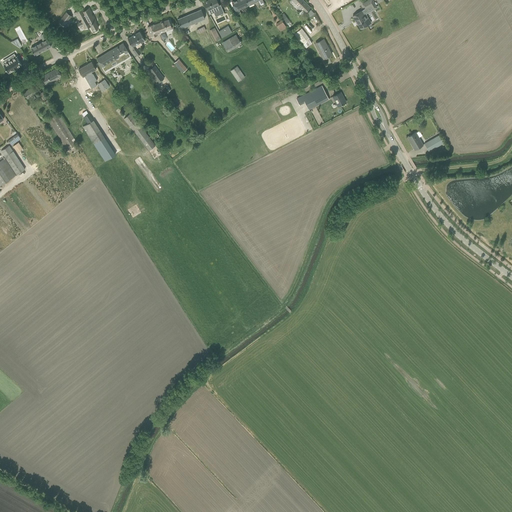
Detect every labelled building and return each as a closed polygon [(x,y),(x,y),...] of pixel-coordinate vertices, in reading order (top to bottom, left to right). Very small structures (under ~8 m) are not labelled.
[(209,15),(221,9),(216,0),(208,0),(204,2),(209,15)] [(239,9),(249,5),(246,0),(236,0),(232,2),(237,14),(241,13),(239,9)] [(291,0),(305,13),(310,7),(303,0),(291,0)] [(373,10),(377,8),(372,0),(367,0),(362,4),(365,10),(371,7),(373,10)] [(81,8),(74,12),(76,15),(77,14),(80,20),(79,21),(79,22),(83,20),(87,27),(90,26),(93,30),(98,27),(95,21),(96,21),(93,15),(92,16),(91,13),(89,8),(83,11),(81,8)] [(181,28),(205,18),(201,9),(177,19),(181,28)] [(366,14),(364,15),(362,11),(352,16),(357,25),(358,24),(361,29),(371,23),(366,14)] [(66,12),(59,22),(64,25),(68,20),(68,21),(72,16),(66,12)] [(216,13),(210,16),(222,38),(228,35),(227,34),(231,32),(225,20),(221,22),(216,13)] [(286,23),(289,21),(284,13),(281,15),(286,23)] [(170,20),(169,21),(169,20),(154,25),(153,24),(147,27),(151,37),(157,35),(157,34),(168,30),(168,31),(169,32),(170,33),(171,33),(172,32),(174,31),(173,27),(171,28),(170,25),(172,25),(170,20)] [(280,32),(286,28),(281,21),(276,25),(280,32)] [(215,41),(220,38),(215,28),(209,30),(215,41)] [(302,45),(309,39),(301,29),(294,35),(302,45)] [(141,43),(145,41),(140,31),(127,39),(134,50),(133,51),(137,56),(141,53),(137,48),(142,45),(141,43)] [(236,34),(222,42),(227,51),(241,43),(236,34)] [(47,39),(31,48),(35,55),(51,46),(47,39)] [(323,58),(331,54),(323,39),(317,42),(322,51),(320,52),(323,58)] [(111,50),(97,58),(104,71),(113,66),(111,63),(115,60),(117,63),(130,56),(123,43),(113,49),(114,49),(112,50),(111,50)] [(12,59),(3,65),(8,73),(13,70),(17,68),(17,67),(22,64),(17,56),(16,57),(14,54),(10,56),(12,59)] [(182,73),(187,69),(179,59),(174,63),(182,73)] [(92,61),(78,69),(83,77),(84,76),(85,76),(85,77),(90,85),(94,82),(97,80),(93,73),(92,73),(91,72),(96,69),(92,61)] [(157,84),(164,78),(155,65),(147,71),(157,84)] [(238,82),(245,77),(237,66),(230,71),(238,82)] [(46,84),(61,76),(57,68),(41,76),(46,84)] [(105,80),(98,85),(102,92),(106,89),(105,88),(108,85),(105,80)] [(308,109),(327,99),(321,86),(296,99),(299,105),(305,103),(308,109)] [(31,96),(36,93),(33,87),(24,93),(27,98),(28,98),(30,101),(33,99),(31,96)] [(49,98),(44,90),(40,93),(45,100),(44,101),(46,104),(51,101),(49,98)] [(342,97),(343,96),(340,92),(332,97),(337,107),(345,103),(342,97)] [(67,150),(77,143),(58,113),(48,120),(67,150)] [(84,116),(83,116),(84,117),(88,123),(93,120),(88,113),(84,116)] [(155,146),(143,129),(130,113),(124,119),(136,134),(149,151),(155,146)] [(414,150),(423,145),(416,132),(408,137),(414,145),(412,146),(414,150)] [(12,144),(19,138),(17,135),(9,140),(12,144)] [(438,135),(435,137),(439,145),(444,143),(442,139),(441,140),(438,135)] [(429,151),(439,145),(435,137),(424,143),(429,151)] [(17,152),(23,149),(19,142),(13,145),(17,152)] [(1,151),(4,156),(3,157),(4,159),(0,161),(0,185),(16,175),(5,158),(16,175),(25,169),(9,145),(1,151)]
